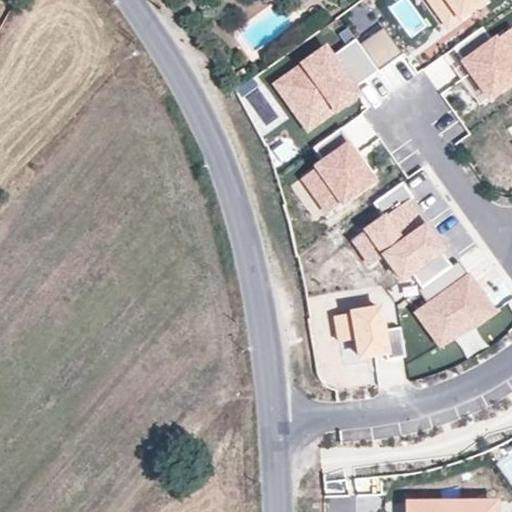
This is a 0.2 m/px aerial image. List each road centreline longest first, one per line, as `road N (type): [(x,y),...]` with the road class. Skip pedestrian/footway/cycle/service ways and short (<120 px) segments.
road 1 (tertiary): [(126,0),(156,42),(218,169),(260,324),(270,423)]
road 2 (residential): [(270,423),(416,402),(458,390),(511,358)]
road 3 (residential): [(424,123),(502,238)]
